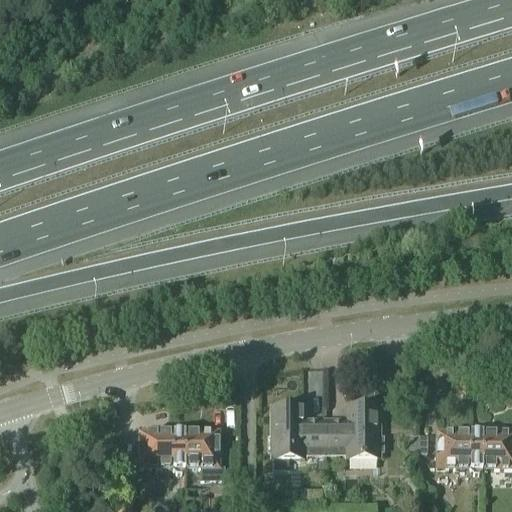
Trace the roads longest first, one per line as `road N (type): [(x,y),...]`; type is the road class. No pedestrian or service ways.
road 1 (motorway): [(511,7),(0,174)]
road 2 (motorway): [(0,244),(511,82)]
road 3 (motorway): [(0,296),(177,254),(511,196)]
road 4 (tertiary): [(0,414),(324,337),(511,319)]
